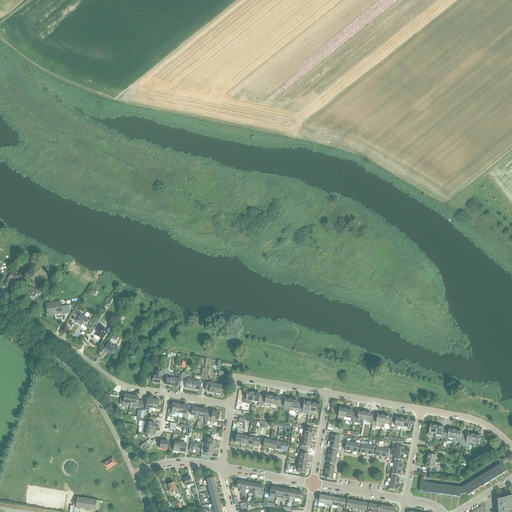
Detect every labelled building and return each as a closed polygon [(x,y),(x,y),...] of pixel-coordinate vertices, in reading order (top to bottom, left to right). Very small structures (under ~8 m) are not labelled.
[(17,286),(21,279),(12,273),(8,279),(8,280),(4,286),(7,288),(11,282),(17,286)] [(34,298),(38,293),(31,288),(32,286),(28,284),(25,289),(28,291),(25,295),(30,298),(32,296),(34,298)] [(62,313),(63,318),(66,317),(64,306),(61,306),(61,302),(46,304),(47,315),(62,313)] [(73,320),(76,323),(81,327),(83,324),(85,326),(89,321),(82,316),(83,315),(79,312),(76,317),(75,317),(73,320)] [(94,335),(102,340),(107,331),(100,326),(98,330),(94,327),(90,334),(93,336),(94,335)] [(104,350),(115,357),(120,349),(113,345),(118,338),(114,335),(104,350)] [(165,368),(162,368),(161,372),(157,371),(156,375),(153,375),(153,376),(149,375),(148,380),(152,380),(152,382),(159,384),(161,377),(163,378),(165,368)] [(165,385),(172,386),(174,378),(174,374),(169,373),(170,372),(169,371),(168,371),(168,368),(165,368),(163,378),(166,378),(165,385)] [(193,379),(192,389),(199,391),(200,380),(201,379),(204,379),(205,369),(202,368),(201,376),(194,375),(194,379),(193,379)] [(180,380),(183,381),(184,373),(181,373),(181,376),(178,375),(177,378),(174,378),(172,386),(179,387),(180,380)] [(185,388),(192,389),(193,379),(187,378),(188,374),(184,373),(183,381),(186,382),(185,388)] [(209,392),(215,393),(216,384),(215,384),(215,381),(211,381),(211,382),(207,381),(205,390),(210,391),(209,392)] [(251,401),(253,392),(247,391),(245,400),(244,399),(243,403),(247,404),(248,400),(251,401)] [(261,404),(262,396),(259,395),(259,393),(253,392),(251,401),(258,402),(258,403),(261,404)] [(126,404),(130,404),(131,396),(125,394),(124,398),(121,397),(120,404),(123,405),(123,406),(126,406),(126,404)] [(270,404),(272,396),(265,395),(265,396),(262,396),(261,404),(264,404),(264,403),(270,404)] [(131,396),(130,404),(134,405),(133,407),(142,408),(143,401),(138,400),(138,397),(131,396)] [(280,407),(281,399),(278,399),(278,397),(272,396),(270,404),(277,405),(277,406),(280,407)] [(289,408),(291,399),(284,398),(284,400),(281,399),(280,407),(283,407),(283,406),(289,408)] [(151,408),(158,409),(161,410),(161,407),(158,406),(159,400),(153,399),(151,408)] [(291,399),(289,408),(289,411),(295,412),(295,413),(298,414),(298,413),(300,402),(297,402),(297,400),(291,399)] [(308,411),(310,402),(303,401),(303,403),(300,402),(298,413),(304,414),(305,410),(308,411)] [(310,402),(308,411),(308,415),(314,416),(316,403),(310,402)] [(175,413),(178,413),(180,405),(173,404),(171,415),(174,415),(175,413)] [(180,405),(178,413),(182,414),(182,416),(185,416),(185,419),(184,422),(187,422),(187,419),(189,411),(186,411),(187,406),(180,405)] [(192,412),(189,411),(187,419),(191,420),(191,419),(194,419),(194,416),(198,417),(199,408),(192,407),(192,412)] [(344,417),(345,408),(339,407),(337,416),(337,418),(343,420),(344,417)] [(204,421),(207,422),(209,413),(206,412),(206,410),(199,408),(198,417),(204,418),(204,421)] [(349,421),(352,422),(354,412),(351,411),(352,409),(345,408),(344,417),(343,420),(350,421),(349,421)] [(362,424),(363,420),(364,412),(358,410),(357,412),(354,412),(352,422),(362,424)] [(209,413),(207,422),(210,422),(210,421),(217,423),(219,412),(212,411),(212,412),(209,411),(209,413)] [(369,423),(372,423),(373,415),(370,414),(370,413),(364,412),(363,420),(369,421),(369,423)] [(381,427),(383,415),(376,414),(376,415),(373,415),(372,423),(371,428),(374,428),(374,427),(381,428),(381,427)] [(388,426),(391,426),(392,418),(389,418),(390,416),(383,415),(381,427),(383,428),(384,424),(388,425),(388,426)] [(392,418),(391,426),(390,429),(396,430),(397,426),(400,427),(402,418),(395,417),(395,419),(392,418)] [(408,419),(402,418),(400,427),(407,428),(408,419)] [(431,433),(435,434),(437,425),(430,424),(429,433),(428,433),(428,435),(431,435),(431,433)] [(435,436),(444,438),(446,430),(443,430),(443,427),(437,425),(435,434),(435,436)] [(145,428),(142,427),(141,433),(153,435),(154,429),(145,428)] [(449,431),(446,430),(444,438),(444,440),(453,442),(455,430),(449,429),(449,431)] [(459,445),(463,446),(464,435),(462,434),(462,431),(455,430),(453,442),(460,443),(459,445)] [(241,444),(242,435),(243,432),(237,431),(235,443),(241,444)] [(464,435),(463,446),(468,447),(469,442),(473,443),(474,434),(468,433),(467,435),(464,435)] [(247,445),(253,446),(255,434),(252,434),(249,435),(248,435),(248,436),(247,445)] [(331,435),(330,441),(338,443),(340,435),(334,434),(333,435),(331,435)] [(481,435),(474,434),(473,443),(479,444),(479,445),(482,446),(483,438),(480,437),(481,435)] [(202,442),(201,445),(213,447),(215,440),(211,439),(211,437),(204,435),(203,438),(206,439),(205,443),(202,442)] [(274,450),(280,451),(282,439),(277,438),(276,441),(274,450)] [(282,439),(280,451),(286,452),(289,440),(282,439)] [(151,442),(146,446),(149,449),(156,443),(153,440),(151,442)] [(159,448),(167,449),(168,442),(158,440),(157,443),(160,443),(159,448)] [(311,441),(303,440),(302,446),(300,445),(299,449),(306,450),(307,447),(310,447),(311,441)] [(173,450),(179,451),(180,443),(172,441),(172,444),(174,445),(173,450)] [(331,448),(331,449),(337,450),(338,443),(330,441),(329,447),(331,448)] [(344,450),(351,451),(352,443),(344,441),(343,447),(345,447),(344,450)] [(357,449),(359,450),(360,444),(352,443),(351,451),(357,452),(357,449)] [(359,453),(365,454),(367,445),(360,444),(359,450),(360,450),(359,453)] [(213,447),(201,445),(201,448),(204,448),(203,452),(201,452),(201,455),(208,456),(208,453),(212,454),(213,447)] [(372,452),(374,452),(375,447),(367,445),(365,454),(372,455),(372,452)] [(396,445),(395,452),(403,454),(404,448),(402,447),(402,446),(396,445)] [(374,455),(381,456),(382,448),(381,448),(375,447),(374,452),(375,452),(374,455)] [(382,448),(381,456),(387,457),(387,455),(389,455),(390,449),(382,448)] [(328,450),(327,456),(336,458),(337,450),(331,449),(331,450),(328,450)] [(299,456),(299,459),(307,461),(309,454),(306,454),(306,451),(298,450),(297,456),(299,456)] [(428,454),(427,460),(435,462),(436,455),(438,456),(438,453),(430,451),(430,454),(428,454)] [(395,452),(393,460),(399,461),(399,460),(402,460),(403,454),(395,452)] [(329,463),(329,464),(334,465),(336,458),(327,456),(326,463),(329,463)] [(103,464),(107,470),(116,464),(112,458),(103,464)] [(491,481),(494,478),(496,477),(500,475),(502,474),(504,472),(505,472),(507,471),(508,470),(504,464),(503,463),(507,461),(506,459),(503,461),(502,461),(501,459),(498,460),(500,464),(463,487),(461,488),(424,483),(425,478),(422,478),(420,491),(424,492),(424,491),(426,491),(426,492),(430,492),(430,491),(433,492),(433,493),(437,493),(437,492),(439,493),(439,494),(444,494),(444,493),(446,493),(446,495),(450,495),(450,494),(453,494),(453,495),(457,496),(457,495),(459,495),(459,496),(460,497),(460,495),(467,493),(468,495),(471,492),(473,491),(477,489),(479,488),(483,485),(485,484),(489,482),(491,481)] [(393,460),(392,467),(400,469),(401,463),(399,462),(399,461),(393,460)] [(435,462),(427,460),(425,467),(428,467),(427,470),(435,471),(435,468),(434,468),(435,462)] [(326,465),(325,471),(333,473),(334,465),(329,464),(328,465),(326,465)] [(392,467),(391,475),(397,476),(397,475),(399,475),(400,469),(392,467)] [(465,468),(458,467),(457,476),(461,477),(462,471),(465,471),(465,468)] [(333,473),(325,471),(324,478),(326,478),(326,479),(332,480),(333,473)] [(391,475),(390,483),(398,484),(399,478),(396,477),(397,476),(391,475)] [(183,479),(186,486),(192,483),(189,476),(183,479)] [(174,491),(175,495),(178,494),(174,482),(168,485),(170,492),(174,491)] [(398,484),(390,483),(388,490),(394,491),(394,490),(397,490),(398,484)] [(209,491),(211,497),(218,495),(216,489),(209,491)] [(511,511),(511,495),(498,499),(498,511),(511,511)] [(76,498),(75,508),(95,510),(96,500),(76,498)] [(175,505),(177,509),(182,507),(180,503),(179,503),(178,500),(171,503),(172,506),(175,505)]
